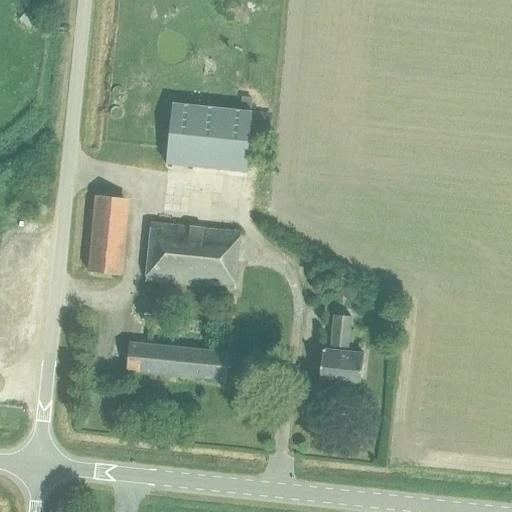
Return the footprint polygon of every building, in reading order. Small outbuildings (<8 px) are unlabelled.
[(26,13),(20,21),(31,30),(37,22),(26,13)] [(254,114),(254,112),(220,109),(173,104),(168,148),(166,165),(214,170),(247,174),(252,127),(254,114)] [(254,114),(252,127),(262,128),(263,115),(254,114)] [(87,270),(116,274),(124,197),(96,194),(87,270)] [(26,195),(25,219),(55,221),(57,197),(26,195)] [(232,289),(239,234),(151,224),(145,279),(232,289)] [(338,278),(331,289),(365,311),(372,300),(338,278)] [(321,353),(316,388),(356,394),(360,357),(343,355),(348,321),(330,318),(325,354),(321,353)] [(222,383),(225,354),(129,343),(126,372),(222,383)]
